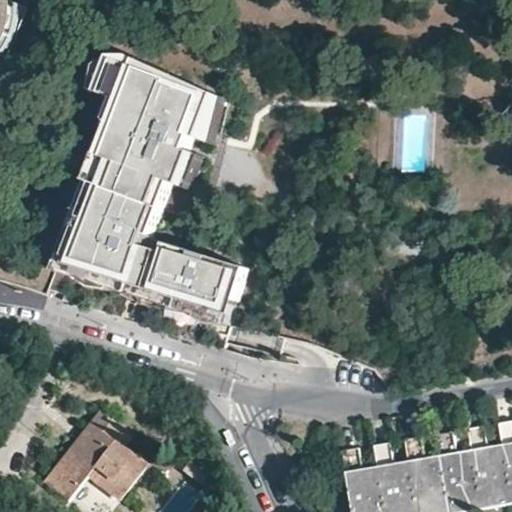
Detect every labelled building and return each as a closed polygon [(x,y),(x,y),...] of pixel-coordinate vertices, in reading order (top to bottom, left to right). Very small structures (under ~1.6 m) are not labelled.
[(0,0),(0,19),(8,0),(0,0)] [(18,0),(17,0),(8,0),(0,19),(0,28),(13,33),(14,30),(17,21),(18,10),(18,0)] [(0,28),(0,52),(7,44),(13,33),(0,28)] [(63,259),(240,315),(256,264),(248,261),(246,267),(183,246),(174,249),(153,240),(154,234),(162,237),(180,183),(198,189),(212,154),(200,150),(202,135),(220,143),(233,94),(117,53),(102,92),(119,99),(63,259)] [(87,475),(118,499),(143,467),(119,448),(129,435),(99,411),(43,485),(65,502),(87,475)] [(511,423),(500,425),(503,447),(506,459),(511,494),(511,423)] [(467,430),(471,453),(481,511),(485,511),(493,511),(499,503),(504,508),(511,507),(511,494),(506,459),(496,461),(495,455),(488,449),(484,428),(467,430)] [(443,470),(450,511),(464,511),(466,510),(469,511),(481,511),(471,453),(463,454),(458,450),(454,433),(437,435),(441,457),(443,470)] [(406,440),(410,462),(417,511),(450,511),(443,470),(435,472),(434,466),(428,464),(426,460),(422,438),(406,440)] [(381,479),(387,511),(417,511),(410,462),(403,464),(394,458),(392,443),(376,446),(379,467),(381,479)] [(506,459),(503,447),(488,449),(495,455),(496,461),(506,459)] [(387,511),(381,479),(372,481),(371,476),(363,474),(363,469),(359,448),(344,451),(354,511),(387,511)] [(443,470),(441,457),(426,460),(428,464),(434,466),(435,472),(443,470)] [(381,479),(379,467),(363,469),(363,474),(371,476),(372,481),(381,479)] [(17,488),(0,474),(0,506),(2,508),(17,488)]
